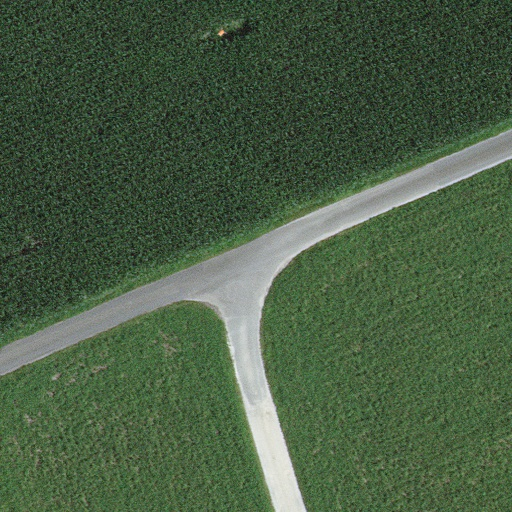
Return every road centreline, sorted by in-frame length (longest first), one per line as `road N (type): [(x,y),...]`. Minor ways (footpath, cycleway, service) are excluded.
road 1 (unclassified): [(511,154),(0,374)]
road 2 (track): [(229,276),(301,511)]
